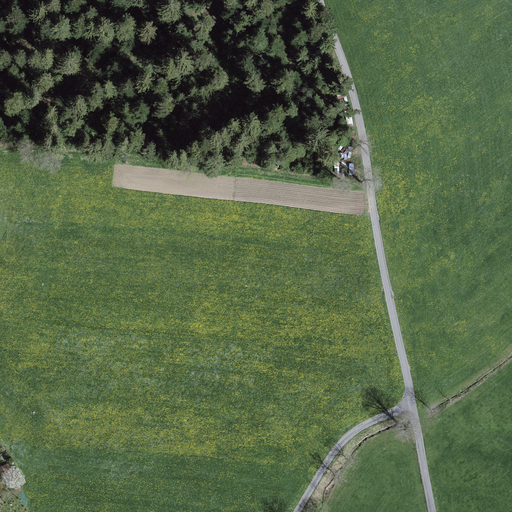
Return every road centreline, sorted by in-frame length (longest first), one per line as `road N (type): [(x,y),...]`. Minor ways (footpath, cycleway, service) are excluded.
road 1 (unclassified): [(412,404),(353,94),(309,0)]
road 2 (unclassified): [(297,511),(347,438),(412,404)]
